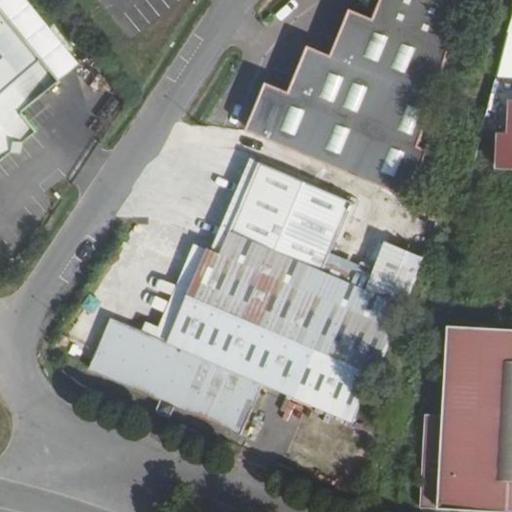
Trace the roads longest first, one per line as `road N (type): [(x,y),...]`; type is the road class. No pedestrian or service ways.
road 1 (unclassified): [(232,0),(29,304),(21,336),(38,393),(83,432)]
road 2 (residential): [(83,432),(272,511)]
